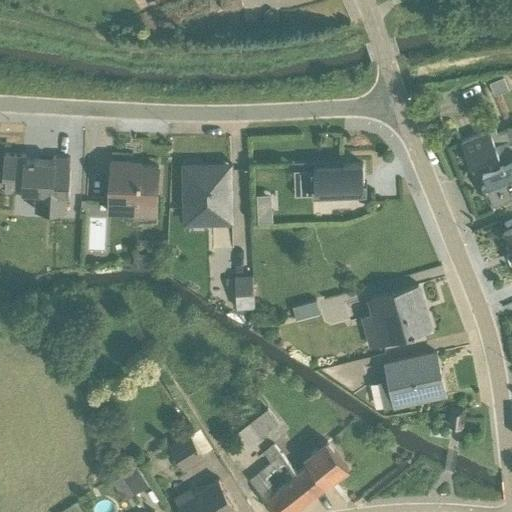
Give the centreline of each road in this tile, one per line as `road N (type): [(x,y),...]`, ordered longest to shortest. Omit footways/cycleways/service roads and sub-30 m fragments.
road 1 (residential): [(0,104),(270,113),(396,105)]
road 2 (residential): [(396,105),(479,308),(500,381)]
road 3 (residential): [(500,381),(511,511)]
road 4 (track): [(390,79),(511,52)]
